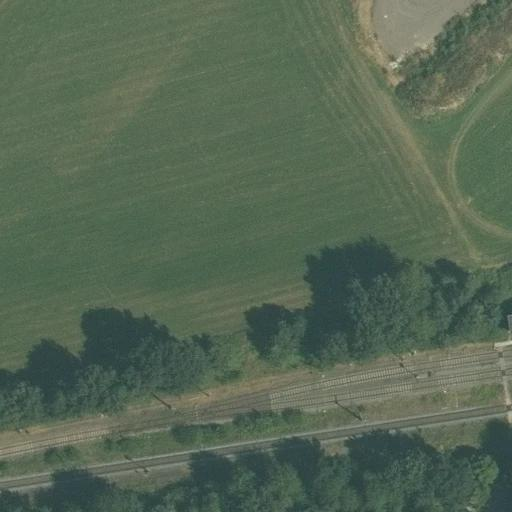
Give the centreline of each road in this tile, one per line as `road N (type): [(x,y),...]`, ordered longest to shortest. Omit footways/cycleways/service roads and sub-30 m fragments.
road 1 (track): [(332,0),(486,276)]
road 2 (residential): [(465,0),(408,42),(383,29),(387,0)]
